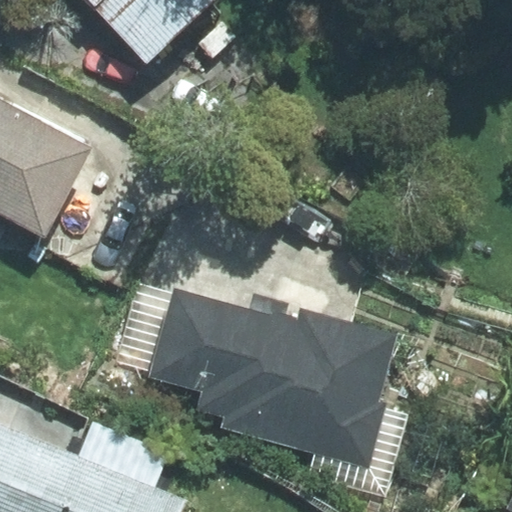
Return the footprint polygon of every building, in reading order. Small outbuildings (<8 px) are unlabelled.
[(92,0),(94,2),(92,3),(148,61),(210,0),(92,0)] [(212,54),(237,33),(224,18),(199,39),(212,54)] [(0,210),(46,235),(93,145),(0,95),(0,210)] [(367,466),(384,402),(377,400),(395,332),(298,306),(296,314),(284,311),(287,301),(254,292),(249,310),(175,290),(152,375),(204,388),(198,408),(223,415),(220,427),(367,466)] [(182,511),(189,495),(0,417),(0,511),(182,511)]
